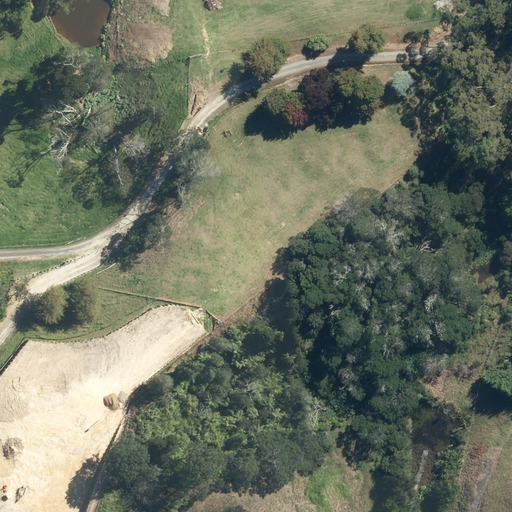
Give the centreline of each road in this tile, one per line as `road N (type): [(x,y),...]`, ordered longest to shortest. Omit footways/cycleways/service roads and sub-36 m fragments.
road 1 (track): [(503,0),(463,39),(414,53),(306,64),(211,111),(102,248),(29,297),(0,336)]
road 2 (track): [(118,230),(66,250),(0,254)]
